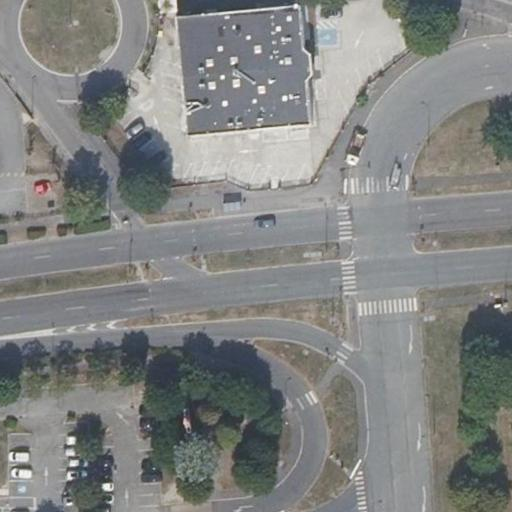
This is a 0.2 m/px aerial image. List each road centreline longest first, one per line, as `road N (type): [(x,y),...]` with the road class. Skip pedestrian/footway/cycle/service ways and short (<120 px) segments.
road 1 (secondary): [(0,347),(291,334),(396,381)]
road 2 (secondary): [(382,221),(144,245)]
road 3 (unclassified): [(511,63),(444,80),(399,117),(379,165),(382,221)]
road 4 (secondary): [(0,321),(196,294)]
road 5 (secondary): [(196,294),(386,273)]
road 6 (secondary): [(41,85),(144,245)]
road 7 (residential): [(41,85),(83,91),(121,69),(137,30),(131,0)]
road 8 (secondary): [(144,245),(0,267)]
road 9 (secondary): [(511,209),(382,221)]
road 10 (secondary): [(386,273),(511,264)]
